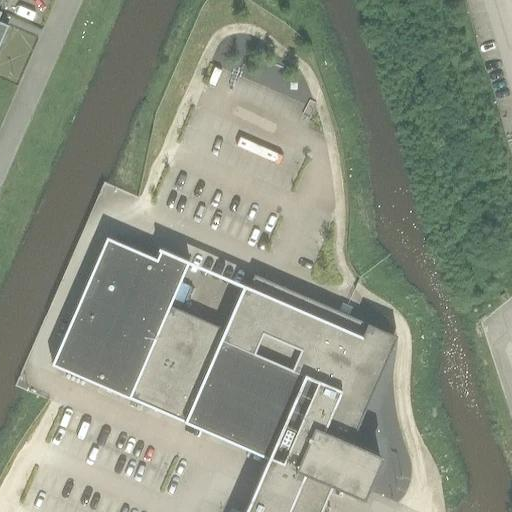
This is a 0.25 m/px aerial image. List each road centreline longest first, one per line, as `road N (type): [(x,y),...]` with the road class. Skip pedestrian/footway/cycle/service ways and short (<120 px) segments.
road 1 (unknown): [(153,220),(104,215),(36,368),(52,389),(217,458),(182,511)]
road 2 (unclassified): [(0,156),(67,0)]
road 3 (unknown): [(166,511),(22,446)]
